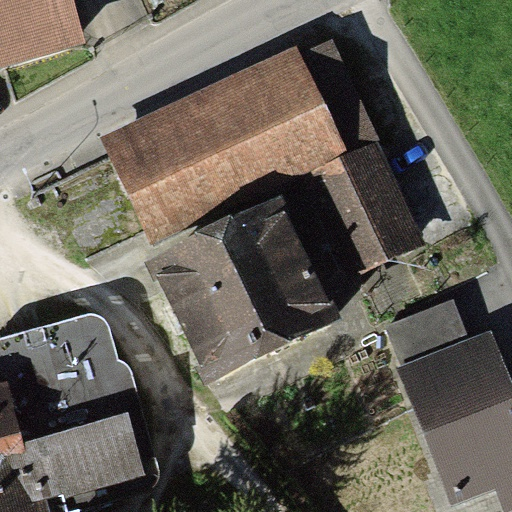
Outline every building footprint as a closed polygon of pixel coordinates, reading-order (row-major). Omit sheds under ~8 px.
[(0,0),(0,92),(74,74),(54,0),(0,0)] [(294,71),(107,158),(154,258),(341,171),(294,71)] [(379,166),(311,197),(355,293),(423,262),(379,166)] [(276,233),(154,292),(210,409),(332,351),(276,233)] [(468,340),(452,299),(378,329),(450,507),(497,489),(506,511),(511,508),(511,384),(491,331),(468,340)] [(1,418),(0,418),(0,511),(144,511),(125,446),(17,476),(1,418)]
